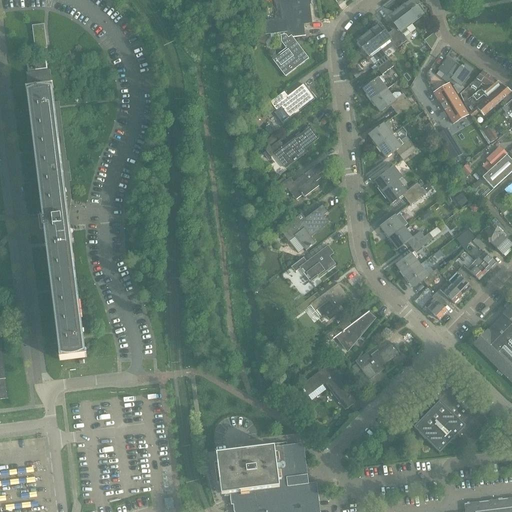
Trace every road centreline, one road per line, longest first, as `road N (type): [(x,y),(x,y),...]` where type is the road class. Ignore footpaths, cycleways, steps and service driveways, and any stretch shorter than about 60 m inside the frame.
road 1 (residential): [(51,424),(46,388),(136,379),(137,357),(105,253),(104,223),(134,122),(134,86),(108,28),(68,0)]
road 2 (residential): [(438,345),(362,263),(336,55),(341,28),(372,0)]
road 3 (residential): [(328,462),(438,345)]
